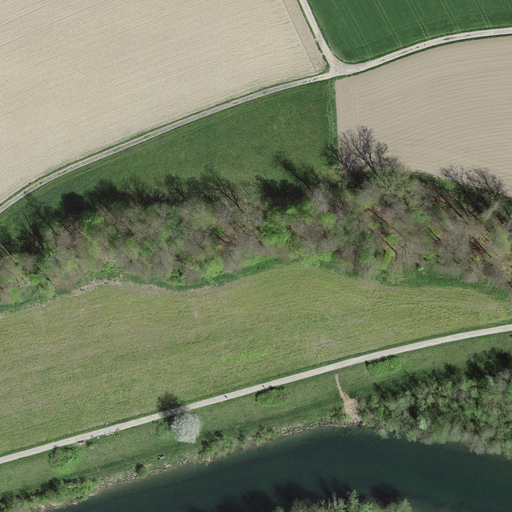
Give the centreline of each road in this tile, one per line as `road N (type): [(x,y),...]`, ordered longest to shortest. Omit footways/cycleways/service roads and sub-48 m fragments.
road 1 (track): [(0,461),(384,355),(511,329)]
road 2 (track): [(336,72),(182,121),(62,172),(0,211)]
road 3 (track): [(511,32),(336,72),(302,0)]
